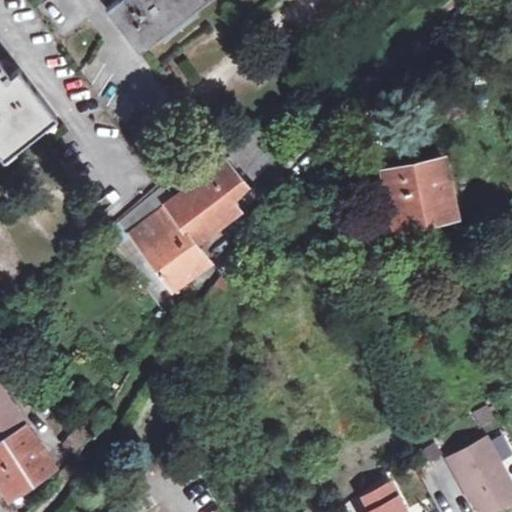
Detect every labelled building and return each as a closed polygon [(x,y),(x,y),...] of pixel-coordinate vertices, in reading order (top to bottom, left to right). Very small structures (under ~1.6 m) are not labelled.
[(113,0),(107,5),(140,48),(203,0),(113,0)] [(18,63),(10,69),(0,57),(0,149),(3,154),(57,112),(18,63)] [(123,219),(143,248),(171,288),(211,258),(198,242),(241,210),(231,198),(248,183),(232,166),(241,160),(256,175),(281,152),(256,127),(229,148),(234,152),(227,158),(224,156),(175,196),(171,192),(168,194),(163,186),(123,219)] [(391,226),(453,214),(442,157),(380,169),(391,226)] [(171,288),(143,248),(127,261),(158,301),(173,291),(171,288)] [(0,381),(0,475),(11,495),(55,463),(0,381)] [(89,404),(63,444),(78,455),(105,414),(89,404)] [(485,511),(511,497),(511,485),(485,437),(448,457),(466,490),(468,489),(480,511),(485,511)] [(406,511),(391,484),(365,498),(373,511),(372,511),(406,511)]
